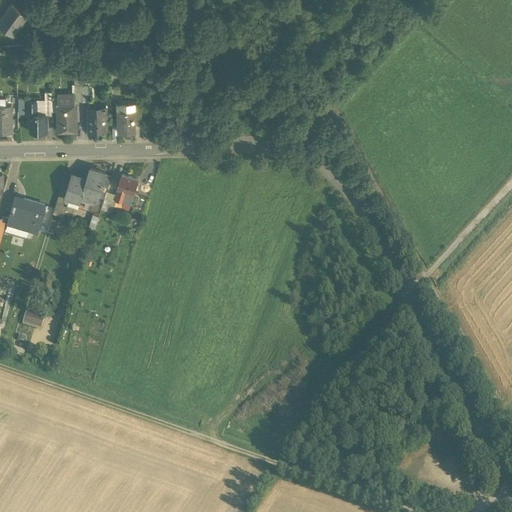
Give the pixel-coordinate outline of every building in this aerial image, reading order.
[(28,15),(12,3),(0,18),(0,24),(13,34),(28,15)] [(142,66),(124,67),(124,77),(133,76),(134,86),(143,85),(142,66)] [(71,95),(58,95),(57,95),(57,98),(57,104),(72,104),(72,95),(71,95)] [(6,99),(0,99),(0,133),(11,133),(11,105),(6,105),(6,99)] [(45,114),(37,114),(36,101),(28,102),(28,122),(31,122),(31,132),(46,132),(45,114)] [(45,114),(45,112),(45,101),(36,101),(37,114),(45,114)] [(72,104),(57,104),(58,112),(58,132),(76,132),(75,104),(72,104)] [(104,109),(89,109),(89,106),(88,106),(89,132),(107,131),(106,106),(105,106),(105,108),(104,108),(104,109)] [(133,110),(118,110),(118,129),(118,131),(121,131),(134,131),(134,121),(134,110),(133,110)] [(106,173),(90,168),(86,178),(82,193),(94,196),(90,210),(94,211),(90,226),(95,227),(101,208),(102,205),(106,191),(111,175),(106,173)] [(86,178),(71,173),(69,181),(64,196),(65,196),(79,201),(82,193),(86,178)] [(138,178),(122,174),(117,188),(118,189),(134,193),(138,178)] [(64,196),(69,181),(65,180),(57,206),(62,207),(65,196),(64,196)] [(148,195),(153,184),(146,181),(141,192),(148,195)] [(134,193),(118,189),(116,194),(114,199),(116,200),(130,204),(134,193)] [(116,194),(106,191),(102,205),(101,208),(113,211),(116,200),(114,199),(116,194)] [(45,205),(23,199),(22,205),(14,203),(8,223),(19,226),(21,220),(30,223),(29,227),(38,229),(45,205)] [(6,231),(27,236),(29,227),(30,223),(21,220),(19,226),(8,223),(6,231)] [(25,313),(22,324),(42,331),(45,319),(25,313)]
